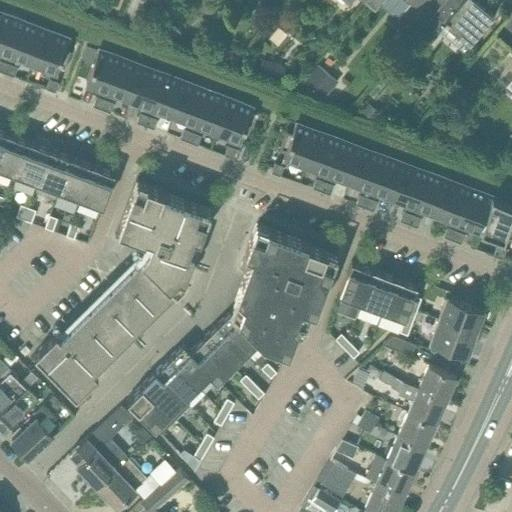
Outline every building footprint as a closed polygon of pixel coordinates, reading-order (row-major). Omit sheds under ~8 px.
[(413,0),(398,18),(407,26),(416,34),(418,32),(428,20),(441,4),(436,0),(413,0)] [(428,20),(418,32),(431,43),(440,31),(441,31),(447,25),(469,44),(494,15),(476,0),(444,0),(441,4),(428,20)] [(0,19),(0,48),(13,53),(25,21),(3,13),(0,19)] [(13,53),(34,61),(47,29),(25,21),(13,53)] [(47,29),(34,61),(57,70),(59,65),(65,67),(71,49),(66,47),(69,37),(47,29)] [(87,45),(81,60),(92,64),(86,81),(109,89),(121,57),(99,48),(98,50),(87,45)] [(109,89),(131,97),(143,65),(121,57),(109,89)] [(0,59),(0,70),(5,72),(9,63),(0,59)] [(9,63),(5,72),(14,76),(18,66),(9,63)] [(131,97),(153,106),(165,73),(143,65),(131,97)] [(153,106),(175,114),(187,81),(165,73),(153,106)] [(46,88),(55,91),(59,82),(50,78),(46,88)] [(175,114),(197,122),(209,89),(187,81),(175,114)] [(197,122),(218,130),(230,98),(209,89),(197,122)] [(93,105),(102,108),(105,99),(97,95),(93,105)] [(230,98),(218,130),(241,139),(253,106),(230,98)] [(105,99),(102,108),(110,112),(114,102),(105,99)] [(137,121),(145,124),(149,115),(140,111),(137,121)] [(149,115),(145,124),(154,128),(158,118),(149,115)] [(284,155),(307,163),(319,131),(296,122),(292,132),(287,130),(280,147),(286,150),(284,155)] [(180,137),(189,141),(193,131),(184,128),(180,137)] [(193,131),(189,141),(198,144),(201,134),(193,131)] [(307,163),(328,171),(340,139),(319,131),(307,163)] [(7,132),(0,150),(0,172),(14,178),(28,140),(7,132)] [(328,171),(350,180),(362,147),(340,139),(328,171)] [(28,140),(14,178),(36,186),(50,148),(28,140)] [(224,154),(233,157),(237,148),(228,144),(224,154)] [(350,180),(372,188),(384,155),(362,147),(350,180)] [(57,194),(71,156),(50,148),(36,186),(57,194)] [(372,188),(394,196),(406,164),(384,155),(372,188)] [(78,202),(92,164),(71,156),(57,194),(78,202)] [(271,171),(280,175),(284,165),(275,162),(271,171)] [(92,164),(78,202),(100,210),(115,172),(92,164)] [(394,196),(416,204),(428,172),(406,164),(394,196)] [(416,204),(438,212),(450,180),(428,172),(416,204)] [(313,187),(321,190),(325,180),(316,177),(313,187)] [(186,276),(206,220),(210,209),(163,191),(164,189),(136,179),(115,235),(142,245),(141,249),(57,332),(56,332),(34,354),(76,396),(98,374),(94,370),(156,310),(175,290),(176,291),(185,283),(187,276),(186,276)] [(325,180),(321,190),(330,193),(334,184),(325,180)] [(438,212),(460,221),(472,188),(450,180),(438,212)] [(460,221),(482,229),(494,196),(472,188),(460,221)] [(356,203),(365,206),(368,197),(360,193),(356,203)] [(511,203),(494,196),(482,229),(492,233),(493,227),(506,232),(511,234),(511,233),(511,203)] [(368,197),(365,206),(374,210),(377,200),(368,197)] [(21,204),(16,216),(24,219),(28,207),(21,204)] [(36,210),(28,207),(24,219),(31,222),(36,210)] [(400,219),(408,223),(412,213),(403,210),(400,219)] [(412,213),(408,223),(417,226),(421,216),(412,213)] [(50,215),(45,227),(53,230),(57,218),(50,215)] [(71,223),(66,235),(74,238),(79,226),(71,223)] [(316,311),(337,253),(309,242),(308,242),(268,228),(256,223),(252,234),(240,267),(245,272),(242,281),(232,309),(238,316),(258,338),(263,342),(289,352),(300,323),(306,325),(312,309),(316,311)] [(444,236),(452,239),(456,229),(447,226),(444,236)] [(456,229),(452,239),(461,242),(465,233),(456,229)] [(498,245),(494,255),(503,258),(506,248),(498,245)] [(337,298),(359,306),(374,268),(352,260),(337,298)] [(381,314),(395,276),(374,268),(359,306),(381,314)] [(395,276),(381,314),(403,323),(404,319),(409,307),(414,294),(417,285),(395,276)] [(421,297),(414,294),(409,307),(417,310),(421,297)] [(484,310),(446,296),(438,318),(476,332),(484,310)] [(412,322),(417,310),(409,307),(404,319),(412,322)] [(245,351),(258,338),(238,316),(232,309),(218,322),(245,351)] [(467,354),(476,332),(438,318),(430,340),(467,354)] [(408,334),(412,322),(404,319),(403,323),(400,331),(408,334)] [(231,365),(245,351),(218,322),(204,336),(231,365)] [(335,338),(344,348),(350,342),(341,332),(335,338)] [(393,335),(384,344),(412,354),(416,343),(393,335)] [(218,378),(231,365),(204,336),(190,349),(190,350),(218,378)] [(217,379),(218,378),(190,350),(190,349),(183,342),(169,356),(197,385),(210,372),(217,379)] [(353,357),(359,351),(350,342),(344,348),(353,357)] [(183,398),(197,385),(169,356),(155,370),(183,398)] [(276,371),(267,362),(261,368),(271,377),(276,371)] [(428,363),(418,387),(446,400),(456,375),(428,363)] [(413,397),(407,411),(435,423),(446,400),(418,387),(417,387),(403,381),(396,377),(384,370),(383,372),(370,364),(366,371),(400,390),(399,391),(413,397)] [(0,380),(0,408),(15,393),(19,396),(27,388),(21,382),(16,376),(17,375),(8,366),(0,373),(0,374),(3,377),(0,380)] [(189,404),(183,398),(155,370),(142,384),(175,418),(189,404)] [(32,371),(21,382),(27,388),(38,377),(32,371)] [(240,379),(249,389),(255,383),(246,374),(240,379)] [(264,392),(255,383),(249,389),(258,398),(264,392)] [(161,432),(175,418),(142,384),(127,398),(161,432)] [(15,393),(0,408),(0,428),(3,432),(37,398),(27,388),(19,396),(15,393)] [(234,402),(227,397),(221,409),(228,413),(234,402)] [(132,416),(121,404),(71,450),(81,462),(77,466),(97,487),(129,458),(110,438),(132,416)] [(365,408),(360,416),(373,424),(378,416),(365,408)] [(221,424),(228,413),(221,409),(214,420),(221,424)] [(407,411),(396,434),(425,447),(435,423),(407,411)] [(373,424),(360,416),(355,423),(368,431),(373,424)] [(12,440),(28,458),(53,435),(36,417),(12,440)] [(214,436),(207,432),(200,443),(207,448),(214,436)] [(396,434),(386,458),(414,471),(425,447),(396,434)] [(337,447),(330,458),(347,468),(353,454),(357,445),(342,438),(337,447)] [(201,459),(207,448),(200,443),(194,455),(201,459)] [(365,476),(376,481),(404,494),(414,471),(386,458),(376,454),(365,476)] [(129,458),(97,487),(116,507),(136,488),(135,488),(147,477),(129,458)] [(165,458),(150,471),(151,472),(161,483),(176,470),(165,458)] [(152,511),(187,481),(190,479),(179,467),(176,470),(161,483),(144,498),(141,501),(151,511),(152,511)] [(329,471),(322,482),(343,495),(349,484),(329,471)] [(395,511),(404,494),(376,481),(365,505),(379,511),(395,511)] [(313,497),(333,511),(339,501),(319,487),(313,497)]
